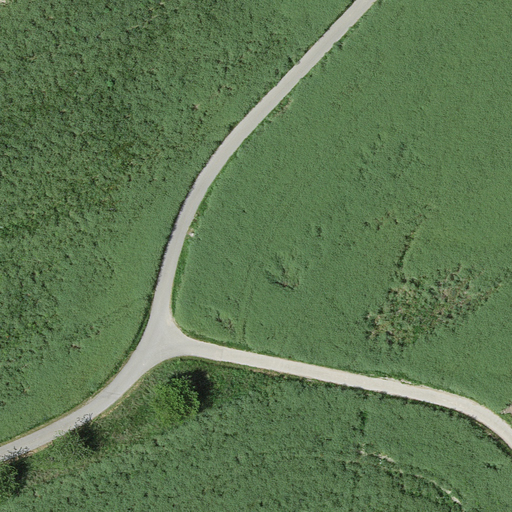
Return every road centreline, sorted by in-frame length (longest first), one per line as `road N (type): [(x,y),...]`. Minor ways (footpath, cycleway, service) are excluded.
road 1 (track): [(151,338),(172,254),(203,181),(365,0)]
road 2 (track): [(511,439),(481,414),(435,397),(151,338)]
road 3 (track): [(151,338),(99,404),(0,455)]
